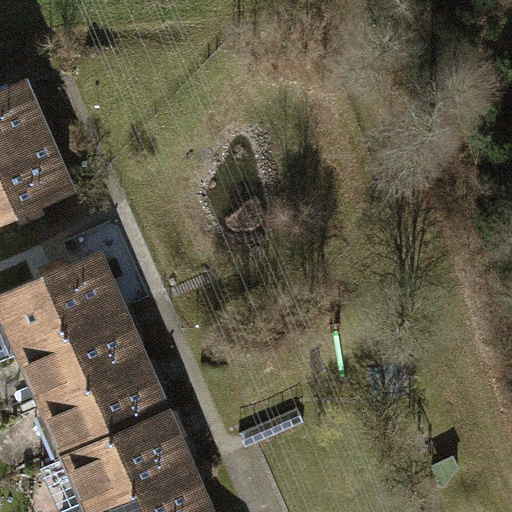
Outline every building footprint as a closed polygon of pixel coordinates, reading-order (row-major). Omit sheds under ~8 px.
[(40,106),(0,123),(0,183),(62,157),(40,106)] [(62,157),(0,183),(0,246),(85,211),(62,157)] [(118,284),(10,329),(29,375),(137,330),(118,284)] [(137,330),(29,375),(50,426),(158,382),(137,330)] [(158,382),(50,426),(77,492),(185,448),(158,382)] [(77,492),(85,511),(177,511),(207,500),(185,448),(77,492)] [(177,511),(212,511),(207,500),(177,511)]
